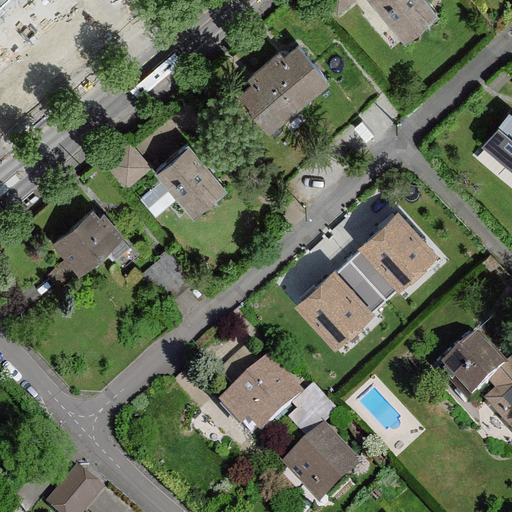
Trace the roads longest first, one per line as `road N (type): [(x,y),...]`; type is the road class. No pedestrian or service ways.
road 1 (residential): [(511,38),(80,426)]
road 2 (tertiary): [(0,192),(231,0)]
road 3 (residential): [(80,426),(170,511)]
